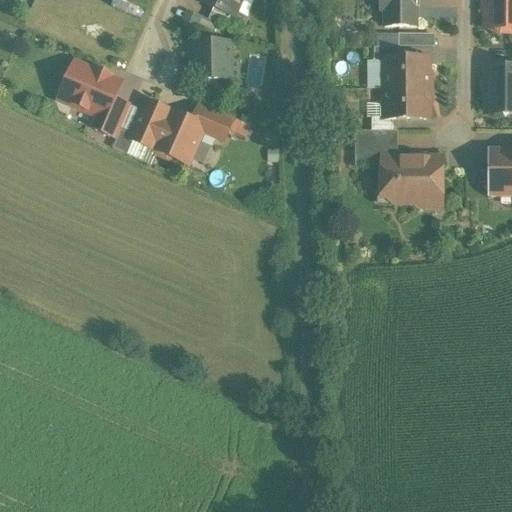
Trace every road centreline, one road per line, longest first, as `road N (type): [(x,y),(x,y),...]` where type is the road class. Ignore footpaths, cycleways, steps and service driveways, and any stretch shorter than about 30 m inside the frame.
road 1 (unclassified): [(294,0),(305,511)]
road 2 (residential): [(470,0),(469,138)]
